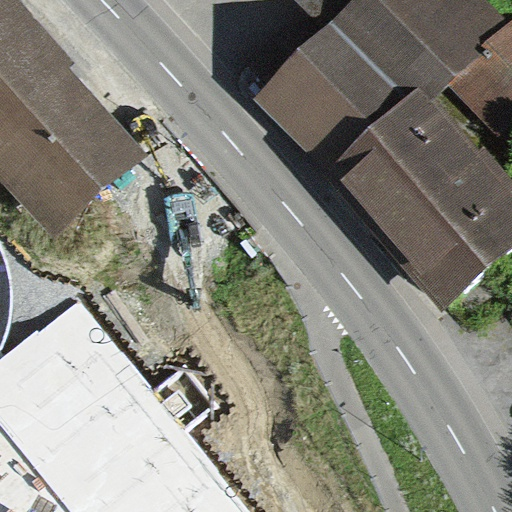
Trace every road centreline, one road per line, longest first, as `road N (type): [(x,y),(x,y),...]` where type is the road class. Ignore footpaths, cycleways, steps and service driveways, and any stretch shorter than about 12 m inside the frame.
road 1 (tertiary): [(340,270),(100,0)]
road 2 (tertiary): [(497,511),(463,447),(340,270)]
road 3 (residential): [(393,511),(319,311),(340,270)]
